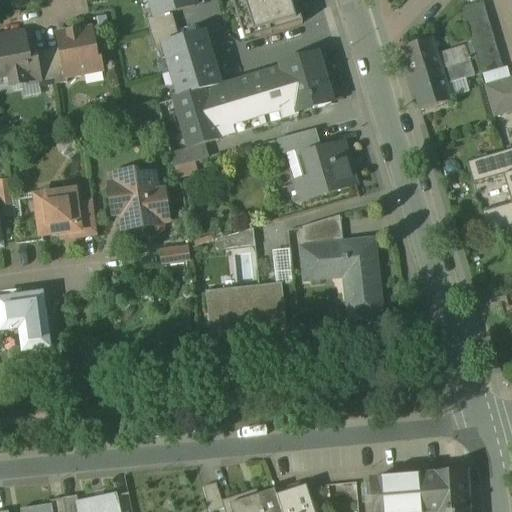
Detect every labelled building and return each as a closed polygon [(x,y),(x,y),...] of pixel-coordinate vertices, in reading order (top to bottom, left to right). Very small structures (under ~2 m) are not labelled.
[(152,0),(158,17),(200,5),(198,0),(152,0)] [(297,0),(252,0),(261,26),(302,14),(297,0)] [(483,4),(461,11),(464,22),(486,16),(483,4)] [(486,16),(464,22),(468,33),(490,27),(486,16)] [(490,27),(468,33),(471,44),(493,38),(490,27)] [(159,44),(167,71),(216,57),(208,30),(159,44)] [(91,32),(74,35),(74,37),(58,40),(60,49),(65,78),(66,78),(88,74),(87,70),(101,68),(97,49),(94,49),(91,32)] [(24,34),(0,38),(0,77),(0,79),(6,78),(10,81),(11,88),(27,85),(38,83),(40,83),(35,54),(34,51),(27,53),(24,34)] [(493,38),(471,44),(475,59),(481,77),(503,71),(493,38)] [(431,41),(402,50),(412,80),(440,71),(436,57),(431,41)] [(465,48),(451,52),(455,66),(469,61),(465,48)] [(60,49),(47,52),(53,87),(68,84),(66,78),(65,78),(60,49)] [(47,52),(35,54),(40,83),(38,83),(40,89),(53,87),(47,52)] [(451,52),(436,57),(440,71),(455,66),(451,52)] [(316,55),(281,66),(282,69),(296,116),(297,116),(331,106),(327,94),(336,92),(329,71),(326,72),(325,67),(320,68),(316,55)] [(167,71),(175,98),(224,84),(216,57),(167,71)] [(469,61),(455,66),(460,81),(475,76),(470,61),(469,61)] [(455,66),(440,71),(445,86),(460,81),(455,66)] [(282,69),(174,102),(188,150),(217,141),(217,142),(298,117),(297,116),(296,116),(282,69)] [(440,71),(412,80),(420,111),(450,102),(445,86),(440,71)] [(511,80),(485,89),(494,119),(511,114),(511,113),(511,112),(511,80)] [(174,102),(157,107),(174,169),(221,157),(217,142),(217,141),(188,150),(174,102)] [(315,132),(277,142),(281,157),(319,147),(315,132)] [(341,145),(303,157),(310,180),(294,185),(300,204),(354,188),(341,145)] [(511,151),(467,165),(473,186),(502,177),(511,205),(482,214),(488,236),(511,228),(511,151)] [(128,175),(120,176),(123,192),(111,194),(114,216),(121,215),(123,231),(135,229),(143,235),(148,227),(156,226),(155,218),(166,216),(163,193),(156,194),(154,177),(140,178),(139,178),(134,175),(128,176),(128,175)] [(9,182),(0,182),(0,211),(1,219),(14,218),(9,182)] [(74,194),(35,199),(41,238),(78,233),(79,233),(76,206),(74,194)] [(93,203),(76,206),(79,233),(78,233),(79,239),(97,236),(93,203)] [(339,218),(301,229),(303,251),(342,247),(339,218)] [(253,231),(214,243),(215,254),(255,250),(253,231)] [(303,251),(300,251),(302,278),(350,273),(353,299),(346,300),(348,323),(380,320),(372,244),(342,247),(303,251)] [(188,248),(160,252),(162,268),(190,264),(188,248)] [(280,287),(206,295),(211,349),(230,347),(228,328),(258,325),(260,343),(285,340),(280,287)] [(41,297),(25,299),(24,296),(14,297),(15,301),(0,302),(0,319),(2,332),(20,330),(24,353),(37,351),(49,349),(48,349),(41,297)] [(60,347),(48,349),(49,349),(37,351),(40,377),(64,375),(60,347)] [(468,511),(466,476),(371,484),(373,511),(468,511)] [(216,487),(202,490),(207,511),(222,511),(223,511),(216,487)] [(312,511),(305,489),(276,499),(280,511),(312,511)] [(274,494),(258,499),(262,511),(280,511),(276,499),(274,494)] [(77,504),(74,505),(75,511),(119,511),(117,496),(77,504)] [(76,499),(62,502),(64,511),(75,511),(74,505),(77,504),(76,499)] [(262,511),(258,499),(227,509),(227,511),(262,511)] [(64,511),(62,502),(50,504),(51,509),(51,511),(64,511)]
